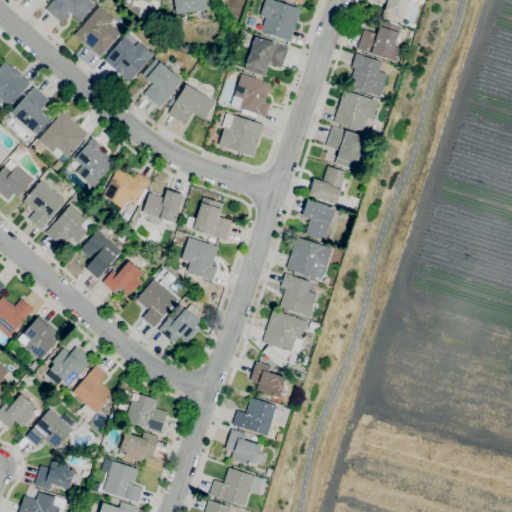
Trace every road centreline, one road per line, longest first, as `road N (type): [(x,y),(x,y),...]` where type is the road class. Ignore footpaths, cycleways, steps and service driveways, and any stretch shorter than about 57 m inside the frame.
road 1 (residential): [(338,0),(168,511)]
road 2 (residential): [(0,12),(154,141),(187,162),(277,193)]
road 3 (residential): [(205,392),(149,364),(0,241)]
